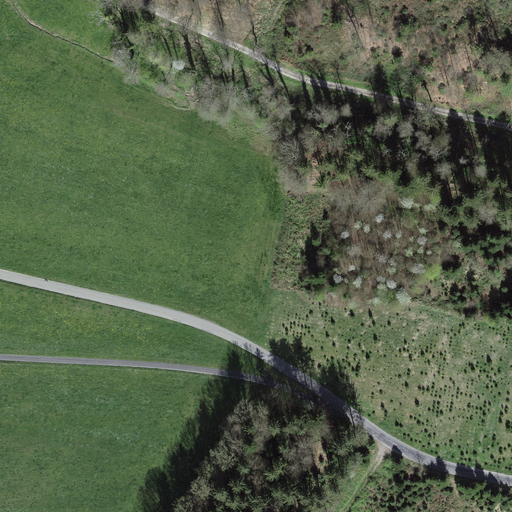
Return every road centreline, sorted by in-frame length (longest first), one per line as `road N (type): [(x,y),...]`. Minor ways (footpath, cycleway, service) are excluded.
road 1 (tertiary): [(351,414),(218,330),(0,274)]
road 2 (track): [(164,0),(230,46),(316,80),(511,125)]
road 3 (residential): [(351,414),(248,377),(0,357)]
road 4 (tertiary): [(511,481),(423,458),(351,414)]
